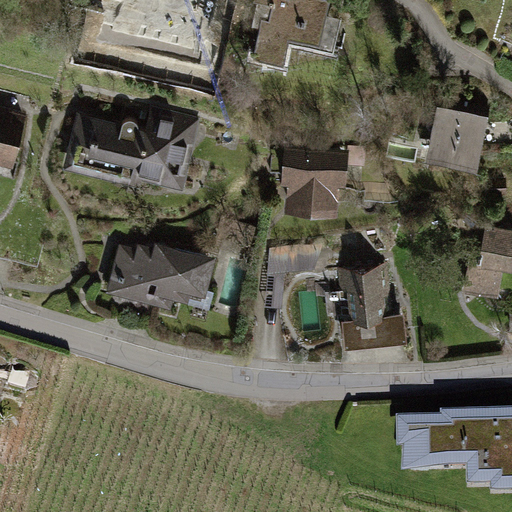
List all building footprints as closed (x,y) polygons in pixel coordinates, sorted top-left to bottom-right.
[(150,0),(147,22),(196,29),(200,0),(150,0)] [(292,58),(297,35),(326,41),(335,1),(331,0),(281,0),(277,18),(271,17),(263,52),(292,58)] [(497,110),(445,100),(434,155),(486,165),(497,110)] [(29,116),(0,110),(0,162),(18,167),(29,116)] [(82,116),(68,171),(187,195),(202,120),(154,110),(151,126),(147,125),(143,116),(133,115),(123,125),(82,116)] [(354,145),(288,142),(286,177),(295,177),(293,210),(342,213),(344,181),(352,181),(354,145)] [(469,289),(505,295),(510,267),(511,266),(511,224),(492,222),(486,258),(474,257),(469,289)] [(142,246),(123,242),(113,291),(185,305),(186,300),(195,301),(196,296),(208,298),(209,291),(216,293),(224,252),(164,239),(163,245),(143,241),(142,246)] [(271,308),(287,309),(289,273),(319,275),(320,250),(275,247),(273,275),(271,308)] [(389,261),(354,265),(358,316),(349,317),(352,351),(411,346),(408,313),(394,314),(389,261)] [(511,410),(450,414),(450,417),(407,419),(410,473),(476,466),(477,484),(500,483),(501,491),(511,490),(511,410)]
